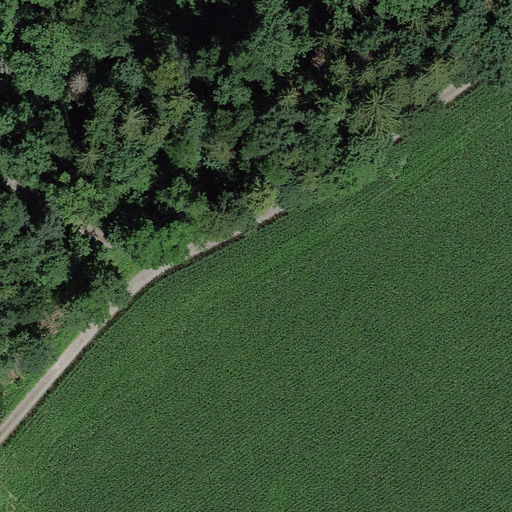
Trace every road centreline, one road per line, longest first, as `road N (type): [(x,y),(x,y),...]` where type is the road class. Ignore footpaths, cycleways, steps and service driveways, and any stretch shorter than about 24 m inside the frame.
road 1 (track): [(0,430),(124,279),(360,165),(511,46)]
road 2 (track): [(0,167),(22,178),(124,279)]
